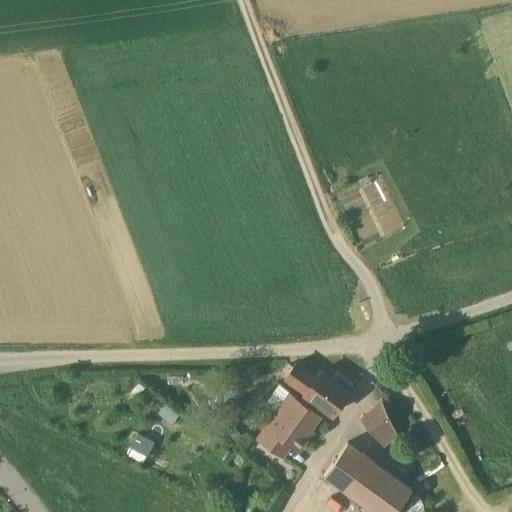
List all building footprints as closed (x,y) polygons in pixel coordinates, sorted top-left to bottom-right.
[(326,375),(326,376),(320,371),(315,377),(295,363),(286,376),(313,394),(335,410),(349,391),(326,375)] [(182,400),(193,411),(208,397),(197,386),(182,400)] [(321,414),(290,391),(257,437),(283,456),(291,444),(299,450),(309,436),(307,434),(321,414)] [(379,399),(357,416),(381,443),(395,433),(379,399)] [(229,422),(216,409),(205,420),(218,433),(229,422)] [(227,432),(237,442),(243,435),(233,426),(227,432)] [(349,438),(328,472),(389,511),(393,511),(414,480),(349,438)]
